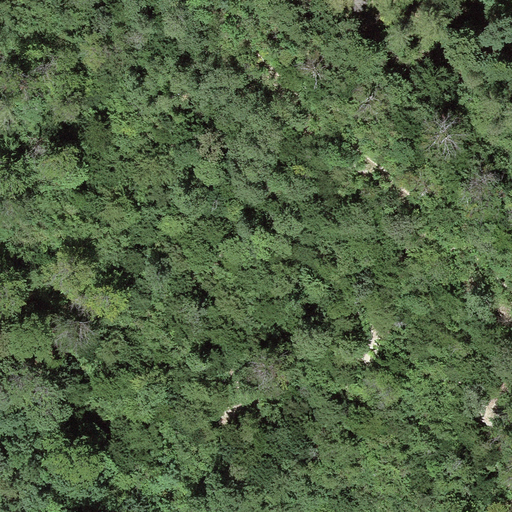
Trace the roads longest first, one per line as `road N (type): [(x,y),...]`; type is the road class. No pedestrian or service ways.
road 1 (track): [(214,0),(268,73),(511,287)]
road 2 (track): [(0,404),(171,511)]
